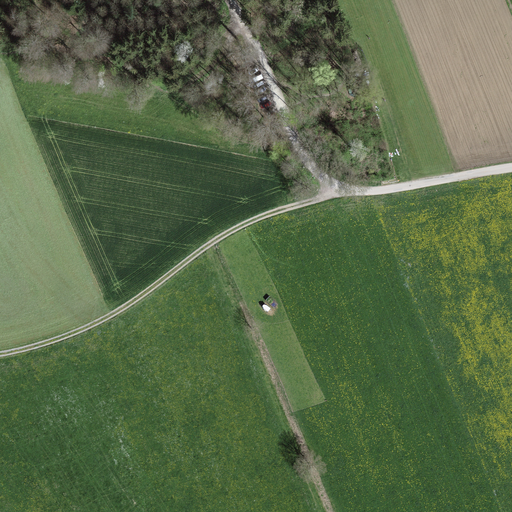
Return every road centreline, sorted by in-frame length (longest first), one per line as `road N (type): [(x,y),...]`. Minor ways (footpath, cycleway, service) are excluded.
road 1 (track): [(217,239),(104,319),(0,354)]
road 2 (track): [(334,192),(299,147),(220,0)]
road 3 (unclassified): [(511,167),(334,192)]
road 4 (track): [(334,192),(217,239)]
